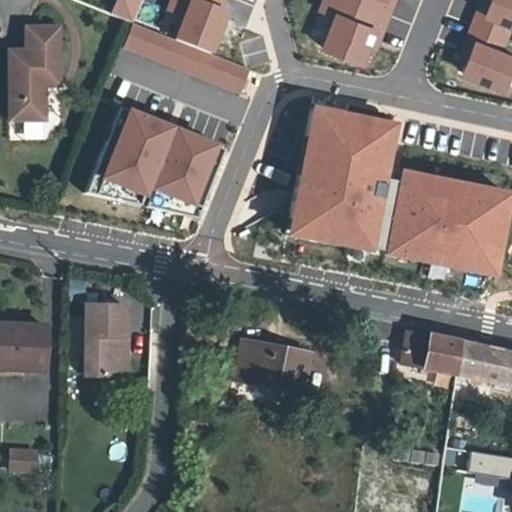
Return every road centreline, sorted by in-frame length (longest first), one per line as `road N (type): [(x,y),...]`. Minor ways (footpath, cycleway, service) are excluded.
road 1 (residential): [(204,271),(511,332)]
road 2 (residential): [(136,511),(159,455),(170,264)]
road 3 (residential): [(204,271),(265,99),(293,80)]
road 4 (residential): [(0,233),(170,264)]
